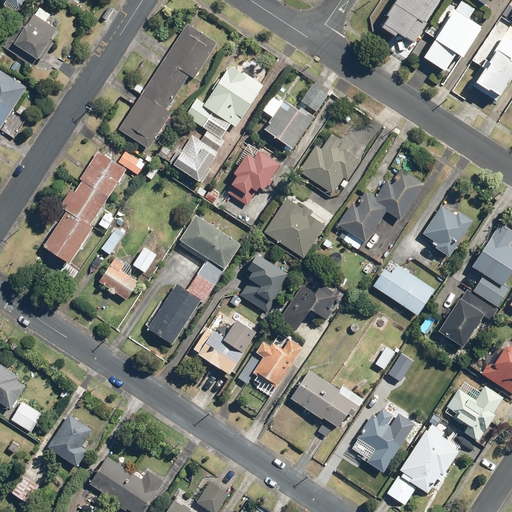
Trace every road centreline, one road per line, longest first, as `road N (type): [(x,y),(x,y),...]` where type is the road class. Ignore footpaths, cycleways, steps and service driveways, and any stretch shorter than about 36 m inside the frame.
road 1 (residential): [(336,511),(0,292)]
road 2 (tertiary): [(0,218),(142,0)]
road 3 (residential): [(313,40),(511,168)]
